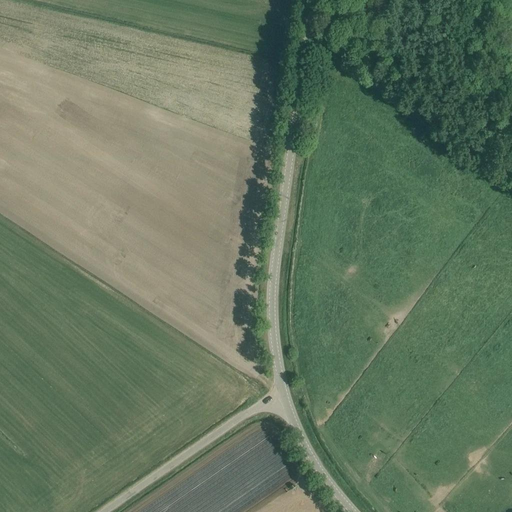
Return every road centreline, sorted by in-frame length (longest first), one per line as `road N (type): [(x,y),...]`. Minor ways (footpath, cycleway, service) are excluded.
road 1 (tertiary): [(285,399),(272,318),(275,272),(313,0)]
road 2 (unclassified): [(107,511),(256,409),(285,399)]
road 3 (tertiary): [(355,511),(324,479),(285,399)]
